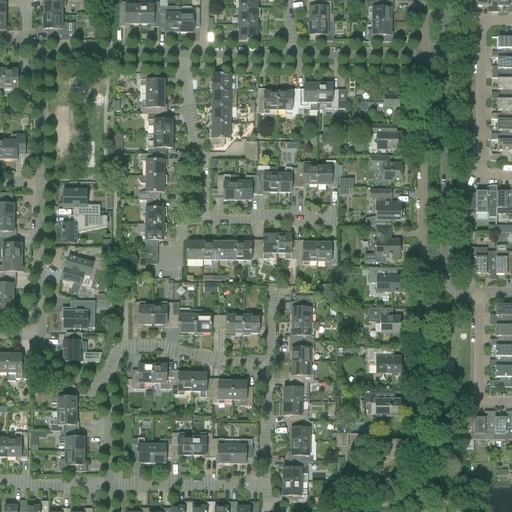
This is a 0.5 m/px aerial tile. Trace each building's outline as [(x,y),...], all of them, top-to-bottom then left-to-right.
[(43,17),(62,17),(62,3),(65,3),(65,0),(40,0),(41,3),(43,3),(43,17)] [(238,0),(238,11),(259,11),(259,10),(257,10),(256,0),(238,0)] [(497,14),(497,8),(497,0),(476,0),(476,8),(491,8),(491,14),(497,14)] [(511,0),(497,0),(497,8),(509,8),(511,8),(511,14),(511,13),(511,0)] [(306,3),(306,9),(309,9),(308,23),(327,23),(327,9),(331,9),(331,2),(325,2),(325,3),(306,3)] [(119,22),(119,28),(125,28),(125,25),(139,26),(139,7),(131,7),(126,7),(126,4),(119,3),(119,7),(119,22)] [(393,3),(374,3),(368,3),(368,10),(372,10),(372,23),(390,23),(390,10),(393,10),(393,3)] [(139,7),(139,26),(152,26),(152,28),(159,28),(159,9),(159,8),(159,4),(153,4),(153,7),(147,7),(139,7)] [(179,10),(179,8),(166,8),(159,8),(159,9),(159,28),(165,28),(165,34),(179,34),(179,10)] [(179,10),(179,34),(193,34),(193,29),(199,29),(199,19),(199,10),(192,10),(190,8),(182,8),(180,10),(179,10)] [(259,15),(259,11),(238,11),(238,27),(259,27),(259,26),(256,26),(256,15),(259,15)] [(43,17),(43,31),(48,31),(48,37),(61,37),(67,37),(68,33),(74,33),(74,25),(62,25),(62,23),(62,17),(43,17)] [(84,21),(88,21),(89,27),(96,27),(96,17),(84,17),(84,21)] [(327,23),(308,23),(308,36),(314,36),(314,43),(333,43),(333,23),(327,23)] [(390,37),(390,23),(372,23),(372,36),(368,36),(368,43),(393,43),(393,37),(390,37)] [(259,31),(259,27),(238,27),(238,43),(256,43),(256,31),(259,31)] [(511,59),(511,38),(497,38),(497,50),(502,50),(502,59),(502,60),(511,59)] [(491,79),(491,80),(497,80),(511,79),(511,59),(502,60),(502,59),(497,59),(497,71),(497,74),(491,74),(491,79)] [(23,96),(23,77),(17,77),(17,71),(3,71),(3,90),(3,98),(16,98),(16,96),(23,96)] [(164,96),(164,82),(159,82),(159,75),(140,75),(139,88),(145,88),(145,95),(164,96)] [(236,92),(236,86),(236,76),(212,75),(212,88),(210,88),(210,92),(236,92)] [(511,100),(511,79),(497,80),(497,91),(501,92),(501,94),(491,94),(491,100),(497,100),(511,100)] [(317,104),(317,85),(304,85),(303,91),(298,91),(297,110),(309,110),(309,112),(318,113),(317,104)] [(346,110),(346,91),(331,91),(331,85),(317,85),(317,104),(325,104),(325,110),(338,110),(346,110)] [(277,111),(277,93),(264,93),(264,90),(257,90),(257,115),(264,115),(264,111),(277,111)] [(297,110),(298,91),(291,91),(291,93),(277,93),(277,111),(291,112),(291,115),(297,115),(297,110)] [(236,108),(236,92),(210,92),(212,92),(212,104),(209,104),(209,108),(230,108),(236,108)] [(399,109),(399,96),(387,96),(387,93),(374,92),(373,101),(360,100),(360,110),(359,112),(367,112),(384,112),(384,108),(399,109)] [(164,109),(164,96),(145,95),(145,109),(142,109),(142,115),(166,116),(166,109),(164,109)] [(511,120),(511,100),(497,100),(497,112),(501,112),(501,115),(491,115),(490,121),(497,121),(511,120)] [(21,107),(21,116),(29,116),(29,107),(21,107)] [(230,124),(230,108),(209,108),(212,108),(212,120),(209,120),(209,124),(230,124)] [(172,136),(172,122),(166,122),(166,116),(142,115),(147,116),(147,127),(153,128),(153,135),(172,136)] [(511,141),(511,120),(497,121),(496,132),(501,133),(501,141),(496,141),(496,142),(511,141)] [(230,124),(209,124),(212,124),(212,136),(209,136),(209,146),(224,146),(224,140),(229,140),(230,124)] [(401,151),(402,134),(396,134),(396,127),(396,126),(366,126),(365,136),(376,136),(376,151),(401,151)] [(172,150),(172,136),(153,135),(153,143),(147,143),(147,156),(166,156),(166,150),(172,150)] [(3,142),(3,161),(17,161),(17,155),(23,155),(24,155),(25,136),(23,136),(13,136),(11,136),(10,142),(3,142)] [(511,162),(511,141),(496,142),(496,153),(501,153),(501,162),(511,162)] [(166,156),(147,156),(140,156),(140,162),(145,162),(145,178),(166,178),(166,177),(163,177),(163,166),(166,166),(166,156)] [(370,158),(370,169),(379,169),(379,180),(379,183),(386,183),(392,184),(392,180),(401,181),(401,165),(388,165),(388,158),(378,158),(370,158)] [(317,186),(317,168),(304,168),(304,164),(297,164),(297,170),(297,189),(303,189),(303,186),(317,186)] [(337,189),(337,164),(330,164),(330,168),(317,168),(317,186),(330,186),(330,189),(337,189)] [(277,176),(277,169),(269,169),(269,172),(264,172),(257,172),(257,177),(257,196),(263,196),(263,194),(277,194),(277,176)] [(297,189),(297,170),(285,170),(285,176),(277,176),(277,194),(291,194),(291,189),(297,189)] [(229,177),(224,177),(217,177),(217,196),(223,196),(223,202),(237,202),(237,183),(229,183),(229,177)] [(257,196),(257,177),(245,177),(245,183),(237,183),(237,202),(251,202),(251,196),(257,196)] [(166,182),(166,178),(145,178),(138,178),(138,179),(138,181),(139,183),(140,184),(142,185),(144,185),(145,185),(145,194),(143,194),(142,194),(140,195),(139,196),(138,198),(138,200),(138,202),(145,202),(159,202),(159,194),(163,194),(163,182),(166,182)] [(353,188),(353,179),(339,179),(339,188),(353,188)] [(511,214),(511,186),(510,187),(510,193),(508,193),(496,193),(496,215),(511,214)] [(496,193),(496,187),(489,187),(489,193),(475,193),(475,215),(488,215),(487,219),(496,219),(496,215),(496,193)] [(72,210),(72,217),(98,217),(99,217),(99,206),(86,206),(86,191),(62,191),(62,209),(72,210)] [(369,192),(369,200),(377,200),(377,204),(375,204),(375,218),(375,226),(385,226),(385,222),(401,222),(401,220),(403,220),(403,221),(404,221),(404,211),(403,211),(401,211),(401,204),(391,204),(390,204),(390,200),(391,200),(391,192),(369,192)] [(0,219),(13,219),(13,205),(12,205),(12,194),(0,194),(0,219)] [(166,214),(166,209),(159,209),(159,202),(145,202),(145,226),(163,225),(163,214),(166,214)] [(63,225),(62,232),(61,232),(61,234),(62,234),(62,244),(76,245),(76,233),(84,232),(84,230),(92,228),(92,226),(98,225),(98,217),(72,217),(68,217),(68,225),(63,225)] [(13,219),(0,219),(0,239),(16,239),(16,233),(13,233),(13,219)] [(137,226),(137,234),(145,234),(145,247),(157,247),(157,242),(163,242),(163,233),(163,230),(165,230),(165,226),(163,226),(163,225),(145,226),(137,226)] [(373,242),(373,264),(384,264),(384,259),(389,259),(389,257),(399,257),(399,254),(401,254),(401,245),(399,245),(399,242),(389,242),(389,231),(376,231),(376,238),(375,238),(375,242),(373,242)] [(276,255),(277,236),(263,236),(263,242),(257,241),(256,261),(269,261),(269,255),(276,255)] [(296,261),(297,242),(291,242),(291,236),(277,236),(276,255),(284,255),(284,261),(296,261)] [(0,259),(2,259),(21,259),(21,245),(16,245),(16,239),(0,239),(0,259)] [(202,262),(203,241),(198,241),(198,243),(186,243),(186,261),(202,262)] [(218,262),(219,241),(214,241),(214,244),(203,244),(203,241),(202,262),(218,262)] [(230,244),(219,244),(219,241),(218,262),(234,262),(234,241),(230,241),(230,244)] [(246,244),(235,244),(235,241),(234,241),(234,262),(251,262),(251,261),(256,261),(257,241),(246,241),(246,244)] [(296,261),(296,266),(303,266),(303,263),(309,263),(316,263),(317,244),(303,244),(303,242),(297,242),(296,261)] [(317,244),(316,263),(324,263),(330,263),(330,267),(337,267),(337,252),(337,242),(330,242),(330,245),(317,244)] [(469,249),(468,270),(475,270),(475,275),(484,275),(487,275),(489,275),(489,280),(489,281),(495,281),(496,281),(495,281),(495,275),(495,253),(486,253),(486,249),(469,249)] [(495,253),(495,275),(504,275),(507,275),(507,274),(506,274),(506,270),(511,270),(511,273),(511,272),(511,252),(505,253),(495,253)] [(73,259),(68,258),(65,269),(64,269),(61,281),(73,284),(71,293),(77,295),(80,286),(83,277),(89,278),(93,265),(75,260),(75,259),(73,258),(73,259)] [(21,273),(21,259),(2,259),(2,267),(0,267),(0,279),(15,279),(15,273),(21,273)] [(400,294),(400,278),(390,278),(391,270),(369,269),(369,285),(376,285),(376,293),(400,294)] [(15,279),(0,279),(0,299),(13,299),(13,286),(15,286),(15,279)] [(13,313),(13,299),(0,299),(0,319),(15,320),(15,313),(13,313)] [(61,314),(61,320),(63,320),(63,322),(63,330),(73,330),(73,331),(74,331),(74,330),(79,330),(79,331),(80,331),(80,330),(87,330),(87,329),(87,315),(92,315),(94,315),(94,303),(80,302),(70,302),(70,309),(70,311),(70,313),(67,313),(66,313),(61,313),(61,314)] [(314,309),(314,303),(289,303),(289,310),(292,310),(292,323),(310,323),(310,309),(314,309)] [(132,304),(132,329),(139,329),(139,326),(152,326),(152,308),(144,308),(139,307),(139,304),(132,304)] [(152,308),(152,326),(166,326),(166,329),(172,329),(172,304),(166,304),(166,308),(160,308),(152,308)] [(172,304),(172,329),(178,329),(178,337),(182,337),(182,334),(194,334),(194,337),(194,316),(194,311),(190,311),(190,310),(187,310),(179,310),(179,304),(172,304)] [(489,326),(489,327),(489,326),(495,326),(511,326),(511,305),(495,306),(495,316),(495,318),(495,320),(489,320),(489,326)] [(400,335),(400,318),(381,318),(381,309),(369,309),(369,317),(369,324),(380,324),(380,335),(400,335)] [(194,316),(194,337),(198,337),(198,334),(210,335),(211,331),(218,331),(218,317),(210,317),(210,316),(202,316),(202,311),(194,311),(194,316)] [(242,337),(242,316),(226,316),(226,317),(218,317),(218,331),(226,331),(226,337),(230,337),(230,335),(242,335),(242,337)] [(259,317),(259,316),(242,316),(242,337),(246,337),(246,335),(259,335),(258,329),(265,329),(265,317),(259,317)] [(318,332),(318,324),(310,323),(292,323),(291,337),(289,337),(289,343),(313,343),(313,337),(310,337),(310,332),(318,332)] [(489,347),(495,347),(511,346),(511,326),(495,326),(495,338),(496,338),(496,337),(497,337),(499,337),(499,341),(497,341),(489,341),(489,340),(489,347)] [(63,342),(63,362),(99,363),(101,354),(86,354),(79,354),(79,344),(82,344),(82,335),(65,334),(65,342),(63,342)] [(313,349),(313,343),(289,343),(289,350),(291,350),(291,363),(310,363),(310,349),(313,349)] [(489,367),(489,368),(489,367),(495,367),(511,367),(511,346),(495,347),(495,359),(495,361),(489,361),(489,367)] [(370,350),(366,350),(366,362),(375,363),(375,367),(375,375),(390,375),(400,375),(400,358),(379,358),(379,350),(370,350)] [(27,380),(27,361),(21,361),(21,356),(7,356),(7,374),(7,383),(15,383),(15,380),(27,380)] [(313,384),(313,377),(310,377),(310,363),(291,363),(291,377),(288,377),(288,383),(307,383),(313,384)] [(132,372),(131,391),(137,391),(141,391),(144,391),(144,385),(152,385),(152,366),(138,366),(138,372),(132,372)] [(172,391),(172,372),(166,372),(166,366),(152,366),(152,385),(159,385),(159,391),(172,391)] [(495,378),(495,379),(495,378),(499,378),(499,382),(499,388),(511,388),(511,367),(495,367),(495,377),(495,378)] [(192,393),(192,374),(178,374),(178,372),(172,372),(172,391),(172,396),(178,396),(178,397),(184,397),(184,393),(192,393)] [(212,399),(212,380),(206,380),(206,374),(192,374),(192,393),(199,393),(199,399),(212,399)] [(232,401),(232,383),(218,383),(218,380),(212,380),(212,399),(212,405),(224,405),(224,401),(232,401)] [(344,392),(344,384),(342,382),(336,382),(336,392),(339,392),(344,392)] [(252,407),(252,401),(252,389),(246,388),(246,383),(232,383),(232,401),(240,401),(240,407),(252,407)] [(283,389),(283,403),(301,403),(307,403),(307,395),(307,383),(288,383),(288,389),(283,389)] [(76,413),(76,399),(70,399),(70,392),(51,392),(51,405),(57,405),(57,413),(76,413)] [(399,418),(400,401),(376,400),(376,392),(363,392),(363,404),(375,404),(375,417),(399,418)] [(307,423),(307,411),(301,411),(301,403),(283,403),(283,417),(288,417),(288,423),(307,423)] [(50,433),(78,433),(78,426),(76,426),(76,413),(57,413),(57,421),(50,421),(50,433)] [(466,419),(466,441),(466,449),(474,449),(474,441),(495,442),(495,419),(494,419),(494,413),(488,413),(488,419),(486,419),(474,419),(466,419)] [(495,419),(495,442),(511,441),(511,423),(509,424),(509,419),(506,419),(495,419)] [(313,430),(313,423),(307,423),(288,423),(288,430),(291,430),(290,443),(309,443),(309,430),(313,430)] [(84,453),(84,439),(78,439),(78,433),(59,433),(59,445),(65,445),(65,453),(84,453)] [(27,453),(27,434),(15,434),(15,440),(7,440),(7,459),(20,459),(20,461),(27,461),(27,453)] [(191,457),(191,438),(178,438),(178,435),(171,435),(171,440),(171,459),(178,459),(178,457),(191,457)] [(211,459),(211,440),(211,435),(205,435),(205,438),(191,438),(191,457),(205,457),(205,459),(211,459)] [(347,448),(347,435),(336,435),(336,448),(347,448)] [(151,465),(151,446),(143,446),(143,440),(131,440),(131,459),(137,459),(137,464),(151,465)] [(171,459),(171,440),(159,440),(159,446),(151,446),(151,465),(165,465),(165,459),(171,459)] [(231,465),(231,447),(223,447),(223,441),(211,440),(211,459),(217,460),(217,465),(231,465)] [(251,460),(252,441),(239,441),(239,447),(231,447),(231,465),(245,465),(245,460),(251,460)] [(403,459),(403,442),(388,442),(388,443),(364,443),(364,449),(388,449),(387,459),(403,459)] [(309,457),(309,443),(290,443),(290,457),(288,457),(288,464),(307,464),(312,464),(312,457),(309,457)] [(83,466),(84,453),(65,453),(65,461),(59,461),(59,463),(59,473),(78,473),(86,473),(86,466),(83,466)] [(307,476),(307,464),(288,464),(288,469),(282,469),(282,483),(301,483),(301,476),(307,476)] [(307,504),(307,494),(307,491),(301,491),(301,483),(282,483),(282,497),(288,497),(288,504),(307,504)] [(26,511),(26,507),(26,502),(20,502),(20,507),(17,507),(4,507),(3,511),(26,511)] [(48,511),(48,502),(42,502),(42,507),(26,507),(26,511),(48,511)] [(192,511),(193,508),(193,503),(186,503),(186,508),(170,508),(170,510),(171,510),(170,511),(192,511)] [(214,511),(215,508),(215,503),(208,503),(208,508),(193,508),(192,511),(214,511)] [(236,511),(237,508),(237,503),(230,503),(230,508),(215,508),(214,511),(236,511)] [(258,511),(259,503),(252,503),(252,508),(237,508),(236,511),(258,511)]
